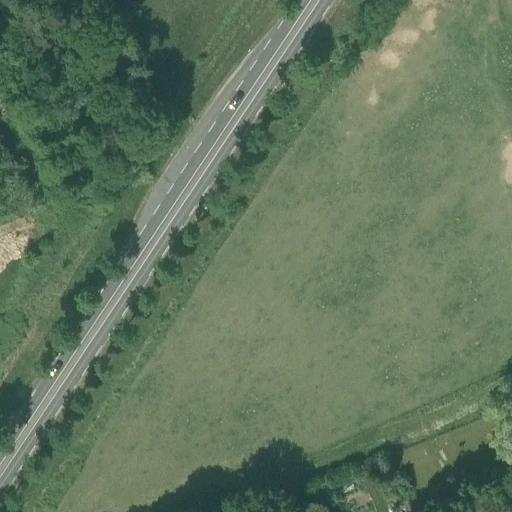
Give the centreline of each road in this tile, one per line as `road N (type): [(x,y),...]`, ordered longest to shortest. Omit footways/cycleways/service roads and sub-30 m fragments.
road 1 (primary): [(0,471),(315,0)]
road 2 (track): [(511,380),(286,472)]
